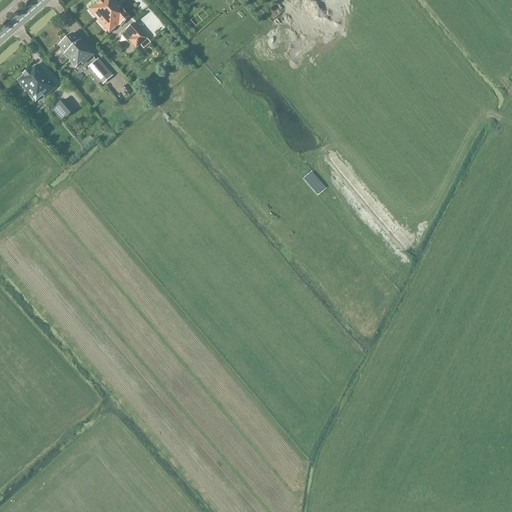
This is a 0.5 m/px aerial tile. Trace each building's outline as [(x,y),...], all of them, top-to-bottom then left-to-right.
[(114,0),(101,0),(89,11),(109,34),(129,17),(114,0)] [(134,23),(125,30),(132,38),(141,31),(134,23)] [(72,34),(58,46),(65,54),(64,55),(75,68),(81,64),(82,65),(93,55),(80,40),(79,42),(72,34)] [(148,39),(141,45),(143,47),(144,48),(151,42),(149,41),(148,39)] [(97,59),(90,65),(105,81),(111,76),(109,73),(98,61),(97,59)] [(28,71),(22,76),(23,76),(16,81),(34,103),(42,96),(43,98),(54,89),(44,76),(42,78),(39,75),(40,73),(35,66),(28,71)] [(56,106),(65,118),(71,113),(62,101),(56,106)]
